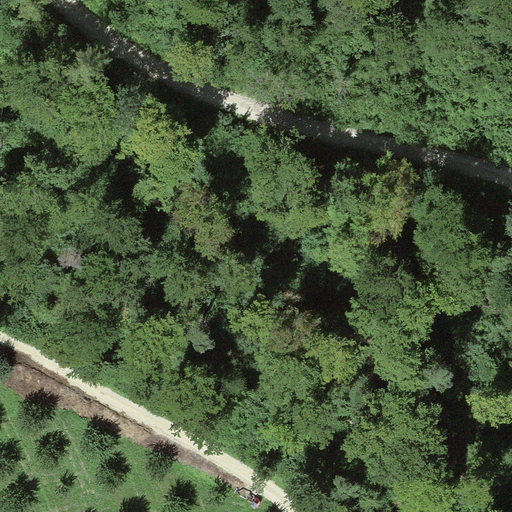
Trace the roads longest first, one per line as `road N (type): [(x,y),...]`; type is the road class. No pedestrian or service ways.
road 1 (track): [(511,180),(176,83),(115,52),(59,0)]
road 2 (track): [(286,511),(197,444),(0,337)]
